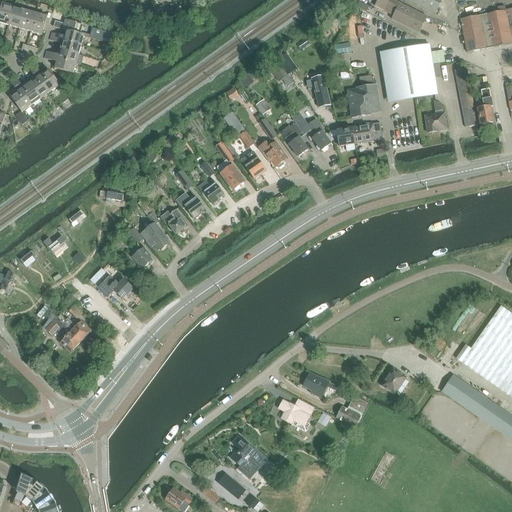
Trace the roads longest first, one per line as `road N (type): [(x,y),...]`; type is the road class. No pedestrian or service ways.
road 1 (secondary): [(130,362),(182,308),(327,211),(374,192),(511,161)]
road 2 (residential): [(130,511),(177,449),(304,346)]
